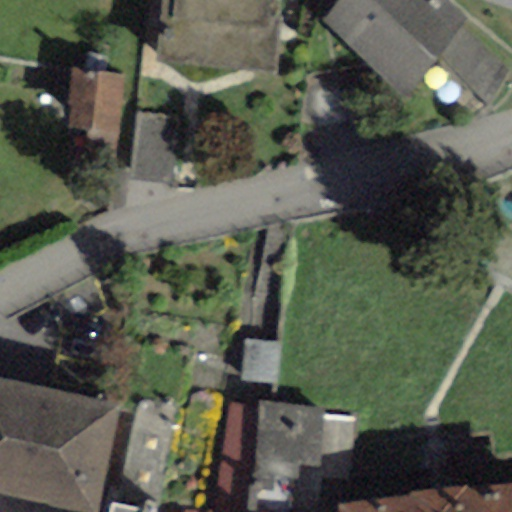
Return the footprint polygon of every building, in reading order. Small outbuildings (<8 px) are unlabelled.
[(273,0),(160,0),(155,62),(276,72),(281,17),(272,16),(273,0)] [(454,0),(336,0),(321,21),(404,97),(468,24),(450,5),(454,0)] [(122,79),(74,73),(68,129),(116,135),(122,79)] [(176,119),(137,115),(129,179),(168,184),(176,119)] [(0,370),(0,475),(100,495),(120,394),(0,370)] [(326,415),(327,407),(260,403),(247,511),(310,511),(320,468),(348,472),(351,416),(326,415)] [(343,511),(511,511),(511,472),(341,491),(343,511)] [(153,511),(154,506),(107,502),(106,511),(153,511)]
